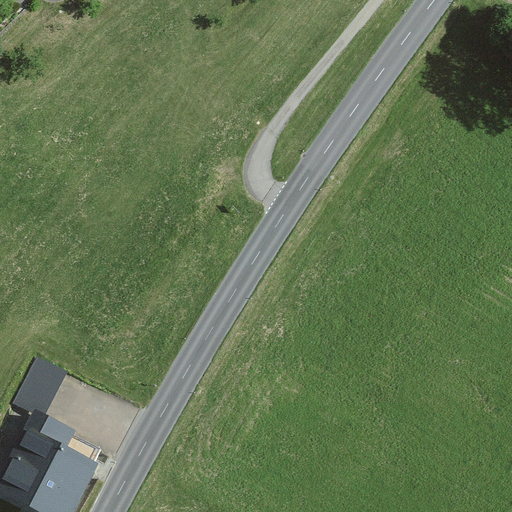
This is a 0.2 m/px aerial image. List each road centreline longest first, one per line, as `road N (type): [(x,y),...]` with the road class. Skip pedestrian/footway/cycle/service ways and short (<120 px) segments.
road 1 (secondary): [(288,205),(108,511)]
road 2 (residential): [(377,0),(261,150),(260,180),(288,205)]
road 3 (secondary): [(434,0),(288,205)]
